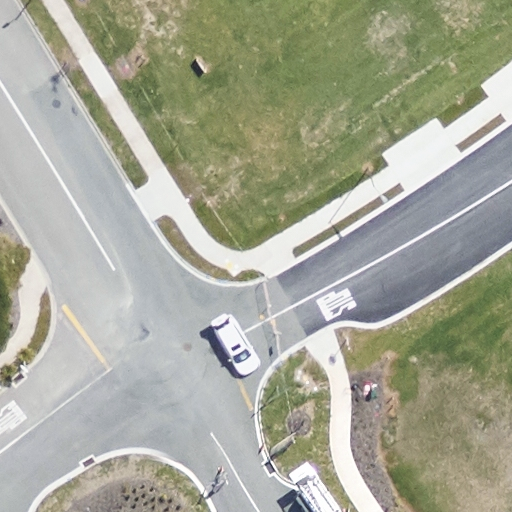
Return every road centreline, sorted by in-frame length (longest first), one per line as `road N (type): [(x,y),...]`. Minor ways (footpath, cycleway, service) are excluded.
road 1 (residential): [(177,368),(444,231),(511,181)]
road 2 (residential): [(145,320),(0,80)]
road 3 (residential): [(0,441),(145,320)]
road 4 (residential): [(272,511),(177,368)]
